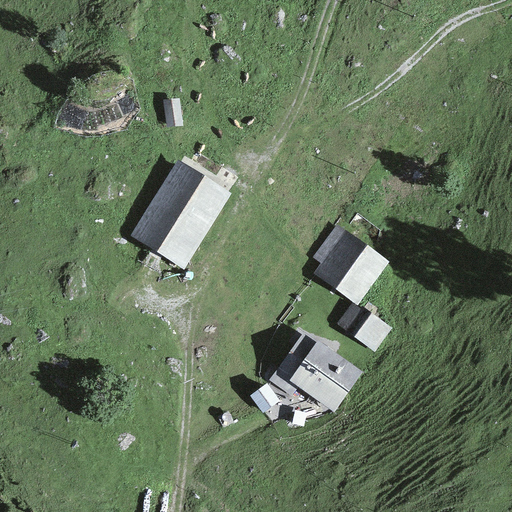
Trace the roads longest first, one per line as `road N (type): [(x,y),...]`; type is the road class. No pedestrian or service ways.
road 1 (track): [(275,146),(361,102),(448,27),(511,0)]
road 2 (track): [(251,185),(313,66),(334,0)]
